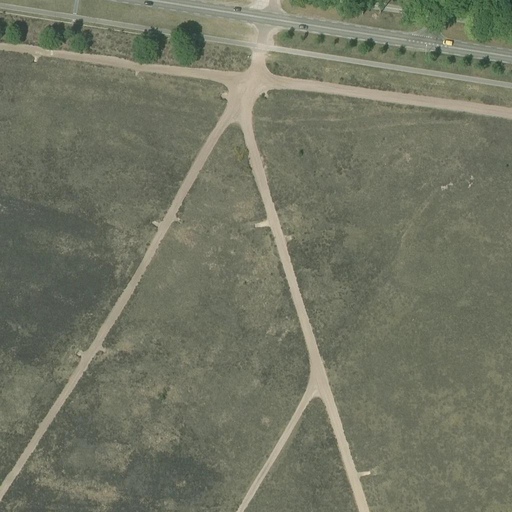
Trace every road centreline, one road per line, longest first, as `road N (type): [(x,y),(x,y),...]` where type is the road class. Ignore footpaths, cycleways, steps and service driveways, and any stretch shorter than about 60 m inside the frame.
road 1 (track): [(0,493),(242,97)]
road 2 (track): [(242,97),(257,170),(363,511)]
road 3 (primary): [(423,43),(149,0)]
road 4 (track): [(511,115),(249,80)]
road 5 (track): [(249,80),(0,46)]
road 6 (track): [(240,511),(319,377)]
